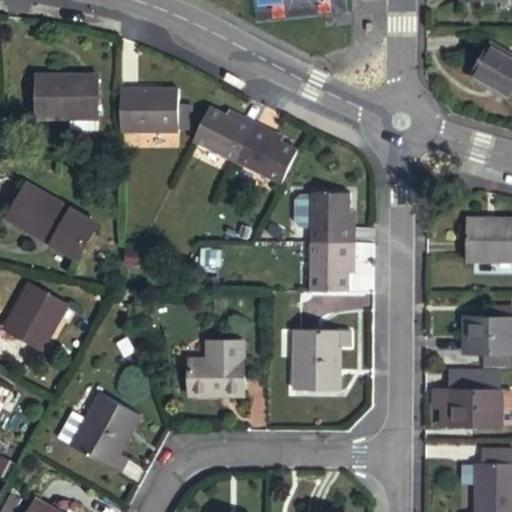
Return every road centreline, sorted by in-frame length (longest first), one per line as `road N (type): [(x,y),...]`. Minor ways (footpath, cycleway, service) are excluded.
road 1 (residential): [(402,122),(397,452)]
road 2 (residential): [(402,122),(135,0)]
road 3 (residential): [(397,452),(181,453),(149,511)]
road 4 (residential): [(403,0),(402,122)]
